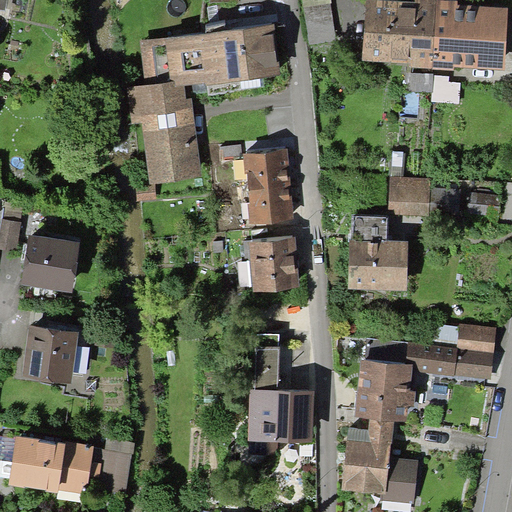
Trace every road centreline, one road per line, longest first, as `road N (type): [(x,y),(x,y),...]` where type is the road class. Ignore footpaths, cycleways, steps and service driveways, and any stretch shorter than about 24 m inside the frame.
road 1 (residential): [(285,0),(306,133),(319,511)]
road 2 (residential): [(511,374),(488,511)]
